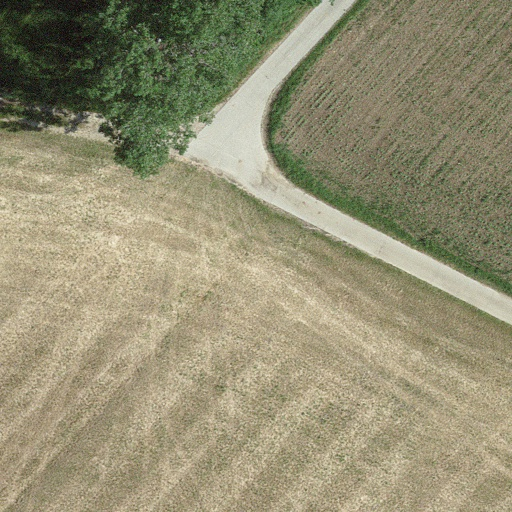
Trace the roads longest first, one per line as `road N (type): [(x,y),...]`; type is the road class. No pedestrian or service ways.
road 1 (track): [(0,103),(196,146),(511,308)]
road 2 (track): [(196,146),(331,0)]
